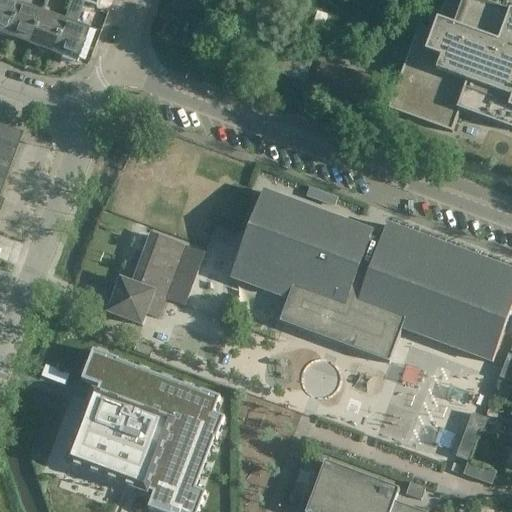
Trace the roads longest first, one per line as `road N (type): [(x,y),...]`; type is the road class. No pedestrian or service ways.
road 1 (residential): [(511,220),(109,69)]
road 2 (unclassified): [(0,365),(92,118)]
